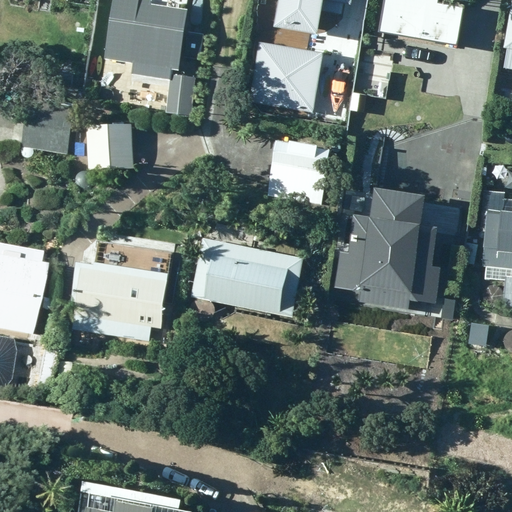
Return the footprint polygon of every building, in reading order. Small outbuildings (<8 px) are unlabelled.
[(86,0),(63,0),(62,12),(85,15),(86,0)] [(179,70),(188,10),(153,4),(154,1),(149,0),(118,0),(109,59),(137,63),(135,74),(156,78),(158,67),(179,70)] [(282,0),(276,36),(321,44),(328,5),(351,9),(352,0),(282,0)] [(390,0),(385,32),(462,45),(469,7),(444,3),(444,0),(390,0)] [(250,105),(314,116),(324,57),(260,46),(250,105)] [(169,113),(194,115),(198,78),(172,76),(169,113)] [(69,155),(75,120),(30,111),(24,147),(69,155)] [(90,170),(136,168),(134,124),(89,125),(90,170)] [(271,196),(323,205),(332,150),(322,148),(322,144),(295,140),(295,143),(280,140),(271,196)] [(361,303),(412,310),(414,300),(442,304),(447,267),(440,266),(446,227),(428,225),(433,196),(381,189),(377,218),(358,215),(353,254),(343,252),(337,289),(363,292),(361,303)] [(511,199),(506,198),(505,212),(494,211),(487,279),(507,281),(505,296),(511,296),(511,199)] [(308,257),(208,238),(196,298),(296,317),(308,257)] [(0,328),(33,335),(45,264),(0,256),(0,328)] [(74,330),(153,341),(154,328),(165,329),(173,276),(84,263),(74,330)] [(0,388),(0,389),(10,382),(15,345),(9,336),(0,335),(0,388)] [(43,342),(35,388),(50,391),(53,373),(70,376),(72,363),(56,360),(59,345),(43,342)] [(191,511),(89,494),(85,511),(191,511)]
